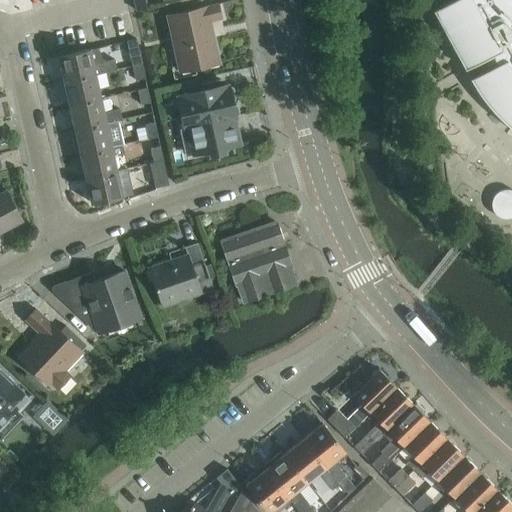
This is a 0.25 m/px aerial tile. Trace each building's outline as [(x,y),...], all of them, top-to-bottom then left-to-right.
[(511,0),(451,0),(436,8),(437,9),(438,8),(470,65),(468,66),(469,67),(473,65),(478,74),(473,76),(474,77),(476,77),(487,93),(500,109),(511,120),(511,0)] [(218,4),(167,15),(180,71),(219,63),(209,19),(221,17),(218,4)] [(137,40),(127,42),(131,56),(133,66),(143,64),(140,54),(137,40)] [(91,49),(60,56),(65,81),(97,74),(97,75),(118,70),(115,60),(107,62),(100,57),(98,48),(91,49)] [(143,64),(133,66),(136,81),(146,79),(143,64)] [(97,74),(65,81),(70,105),(102,99),(97,75),(97,74)] [(182,96),(178,97),(185,127),(189,126),(193,145),(205,142),(207,150),(211,149),(212,154),(225,151),(224,146),(240,143),(234,117),(236,117),(232,100),(235,100),(236,98),(234,88),(232,86),(229,87),(229,86),(227,86),(227,84),(225,85),(224,81),(221,79),(184,87),(183,90),(183,93),(181,94),(182,96)] [(148,88),(138,90),(141,105),(151,103),(148,88)] [(102,99),(70,105),(76,130),(107,123),(118,120),(122,120),(120,108),(105,111),(102,99)] [(76,140),(74,142),(76,153),(79,154),(81,154),(112,147),(123,145),(124,144),(118,120),(107,123),(76,130),(78,139),(76,140)] [(156,123),(146,125),(149,139),(159,137),(156,123)] [(112,147),(81,154),(86,178),(117,171),(114,157),(125,155),(123,145),(112,147)] [(161,147),(151,149),(154,163),(164,161),(161,147)] [(0,155),(0,154),(0,229),(1,232),(24,220),(8,190),(7,190),(0,193),(0,168),(3,168),(0,155)] [(154,163),(150,164),(156,188),(158,188),(169,185),(164,161),(154,163)] [(117,171),(86,178),(91,203),(123,196),(117,171)] [(492,201),(492,204),(492,206),(492,209),(494,211),(495,213),(497,215),(499,216),(501,217),(503,218),(506,218),(508,218),(510,218),(511,217),(511,189),(509,188),(506,188),(503,189),(501,189),(499,191),(497,192),(495,194),(493,196),(492,199),(492,201)] [(275,222),(223,240),(244,301),(297,283),(291,267),(275,222)] [(189,255),(150,269),(164,307),(215,290),(198,242),(186,246),(189,255)] [(54,287),(52,288),(53,290),(54,292),(95,331),(99,330),(100,333),(141,318),(125,271),(95,282),(92,273),(57,285),(54,287)] [(41,335),(20,357),(47,383),(48,381),(57,390),(72,374),(63,366),(68,361),(72,364),(83,352),(81,349),(86,344),(67,325),(61,330),(53,322),(51,324),(36,310),(26,320),(41,335)] [(338,410),(328,420),(345,437),(372,411),(372,412),(397,387),(379,369),(354,394),(364,404),(348,420),(338,410)] [(0,438),(0,439),(34,403),(0,371),(0,438)] [(381,421),(355,447),(362,454),(383,434),(388,428),(389,429),(414,404),(397,387),(372,412),(381,421)] [(50,404),(37,419),(55,436),(69,421),(50,404)] [(383,453),(372,464),(379,471),(405,446),(431,421),(423,413),(424,411),(417,404),(415,405),(414,404),(389,429),(388,428),(383,434),(390,441),(380,451),(383,453)] [(431,421),(405,446),(414,454),(406,462),(415,470),(416,468),(417,469),(448,438),(431,421)] [(323,424),(304,439),(344,489),(348,495),(356,488),(346,476),(347,475),(335,460),(346,452),(323,424)] [(448,438),(417,469),(424,476),(430,471),(439,480),(465,456),(448,438)] [(304,439),(285,454),(290,461),(307,482),(316,475),(334,497),(344,489),(304,439)] [(275,463),(266,469),(291,501),(300,511),(315,511),(298,490),(307,482),(290,461),(285,454),(284,456),(282,454),(280,453),(273,459),(273,461),(275,463)] [(465,456),(439,480),(456,497),(481,473),(465,456)] [(359,464),(355,468),(365,478),(369,474),(359,464)] [(401,468),(389,481),(397,489),(409,476),(401,468)] [(218,511),(230,494),(231,495),(241,486),(227,469),(217,477),(222,484),(206,511),(194,505),(189,511),(218,511)] [(254,474),(245,481),(248,485),(269,511),(276,511),(291,501),(266,469),(259,476),(258,474),(254,474)] [(481,473),(456,497),(470,511),(475,511),(498,490),(481,473)] [(409,476),(397,489),(403,496),(416,483),(409,476)] [(374,478),(365,487),(384,505),(392,497),(374,478)] [(365,487),(357,495),(374,511),(376,511),(384,505),(365,487)] [(246,511),(253,500),(244,489),(231,511),(230,511),(246,511)] [(344,489),(334,497),(340,504),(348,495),(344,489)] [(511,511),(511,503),(498,490),(475,511),(511,511)] [(425,493),(413,505),(419,511),(420,511),(433,500),(425,493)] [(374,511),(357,495),(348,503),(356,511),(374,511)] [(253,500),(246,511),(262,511),(258,506),(253,500)] [(356,511),(348,503),(340,511),(339,511),(356,511)]
